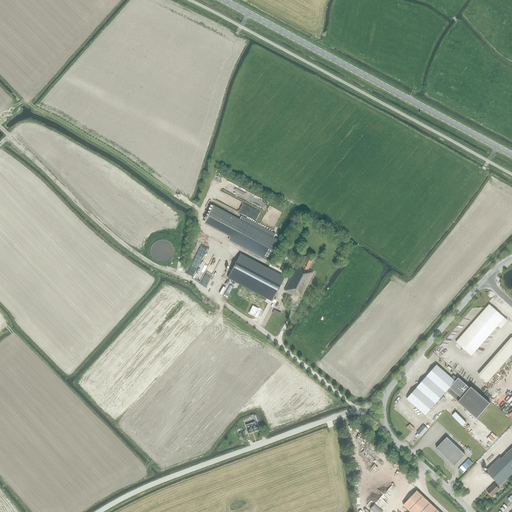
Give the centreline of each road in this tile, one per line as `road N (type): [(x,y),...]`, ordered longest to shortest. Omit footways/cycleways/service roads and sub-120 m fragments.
road 1 (primary): [(511,155),(222,0)]
road 2 (unclassified): [(99,511),(163,480),(358,409)]
road 3 (track): [(162,269),(111,234),(2,129)]
road 4 (tertiary): [(384,395),(484,279)]
